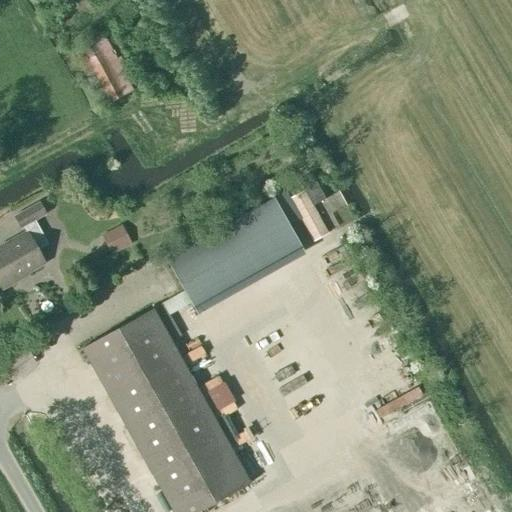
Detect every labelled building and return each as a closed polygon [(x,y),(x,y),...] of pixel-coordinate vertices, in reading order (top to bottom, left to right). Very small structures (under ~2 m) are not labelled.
[(103,108),(110,104),(123,97),(121,93),(130,88),(103,35),(73,51),(103,108)] [(329,239),(341,233),(316,187),(305,192),(329,239)] [(304,194),(292,200),(316,246),(328,240),(304,194)] [(196,315),(303,254),(272,198),(164,259),(196,315)] [(47,245),(34,221),(45,215),(39,204),(13,218),(20,229),(23,228),(26,233),(6,244),(7,246),(0,250),(0,287),(2,290),(17,282),(16,280),(43,264),(36,251),(47,245)] [(120,226),(116,220),(102,227),(105,233),(100,236),(111,255),(131,244),(120,225),(120,226)] [(171,511),(199,511),(249,485),(152,310),(81,350),(171,511)]
